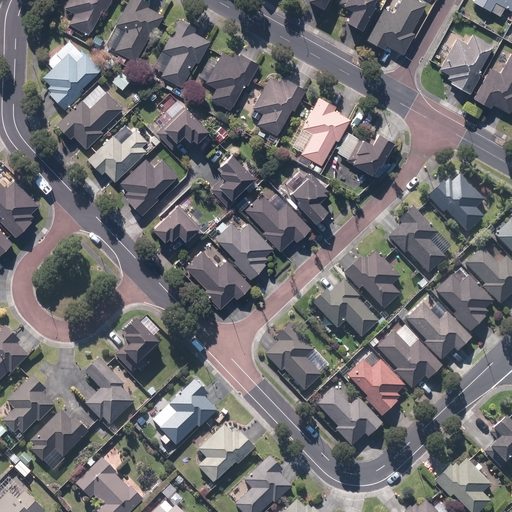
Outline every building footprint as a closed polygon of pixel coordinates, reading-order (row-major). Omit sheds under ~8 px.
[(89,30),(90,31),(102,8),(105,9),(109,0),(67,0),(64,8),(74,13),(68,24),(87,34),(89,30)] [(148,3),(142,0),(128,0),(115,24),(125,30),(114,50),(134,61),(147,37),(150,38),(162,15),(153,10),(146,7),(148,3)] [(329,0),(306,0),(317,7),(323,10),(329,0)] [(381,0),(340,0),(333,16),(354,27),(364,32),(381,0)] [(401,56),(425,6),(412,0),(399,0),(393,15),(382,10),(366,43),(383,51),(385,48),(391,51),(401,56)] [(511,0),(472,0),(472,2),(502,18),(507,9),(511,11),(511,0)] [(195,28),(178,19),(161,50),(171,55),(160,76),(180,87),(194,61),(197,63),(209,42),(200,37),(192,33),(195,28)] [(494,46),(460,28),(434,75),(461,90),(468,94),(494,46)] [(511,53),(499,47),(472,98),(496,111),(506,116),(511,104),(511,53)] [(77,91),(99,70),(83,53),(76,60),(68,52),(42,77),(50,85),(47,88),(50,92),(48,93),(56,101),(63,109),(79,93),(77,91)] [(231,105),(232,105),(244,83),(246,85),(257,64),(250,60),(239,54),(238,56),(233,53),(232,57),(222,52),(205,82),(216,88),(210,98),(229,109),(231,105)] [(295,85),(270,72),(246,118),(280,136),(304,89),(295,85)] [(99,130),(121,109),(106,92),(89,108),(81,100),(56,123),(70,138),(72,135),(78,141),(85,149),(102,133),(99,130)] [(335,106),(318,97),(302,127),(312,133),(301,155),(324,167),(349,120),(340,115),(333,112),(335,106)] [(182,107),(155,132),(172,149),(179,142),(184,137),(188,141),(191,138),(195,141),(206,130),(184,107),(183,108),(182,107)] [(229,133),(221,125),(211,134),(219,143),(229,133)] [(107,175),(114,181),(146,151),(141,146),(146,141),(135,129),(120,143),(112,135),(87,159),(100,173),(103,170),(107,175)] [(359,136),(347,129),(334,152),(346,159),(359,136)] [(369,129),(350,163),(373,175),(382,160),(386,162),(396,144),(387,139),(369,129)] [(252,177),(229,154),(218,165),(221,169),(218,172),(223,177),(217,182),(210,189),(225,206),(253,180),(251,178),(252,177)] [(154,197),(177,175),(162,159),(153,167),(145,158),(120,183),(127,191),(124,194),(128,197),(126,199),(140,214),(156,199),(154,197)] [(436,187),(426,196),(464,236),(492,209),(454,169),(436,187)] [(328,191),(310,173),(287,195),(313,222),(318,218),(330,206),(321,197),(328,191)] [(0,183),(0,214),(3,217),(0,220),(15,236),(24,227),(30,221),(29,219),(32,216),(29,213),(38,205),(13,180),(5,188),(0,183)] [(277,211),(261,194),(243,210),(283,254),(292,245),(309,230),(284,204),(277,211)] [(204,232),(178,204),(176,206),(175,205),(151,228),(163,240),(167,237),(169,239),(175,235),(182,242),(187,248),(204,232)] [(454,249),(411,207),(393,225),(383,235),(426,277),(454,249)] [(511,217),(491,238),(511,259),(511,217)] [(231,223),(214,238),(235,259),(233,262),(249,278),(258,270),(264,264),(262,262),(266,259),(263,256),(272,248),(247,223),(239,231),(231,223)] [(0,252),(11,242),(0,230),(0,252)] [(462,264),(498,303),(506,296),(511,290),(511,263),(490,239),(462,264)] [(353,262),(343,272),(381,311),(408,285),(370,246),(353,262)] [(201,251),(184,267),(206,290),(204,292),(219,308),(227,301),(233,295),(235,297),(249,285),(225,260),(217,268),(201,251)] [(457,267),(434,291),(475,330),(479,325),(498,306),(457,267)] [(329,293),(325,289),(311,303),(336,329),(344,321),(361,338),(377,321),(356,299),(359,297),(343,280),(334,288),(329,293)] [(430,294),(402,319),(443,363),(451,355),(470,338),(430,294)] [(159,345),(134,319),(122,331),(125,335),(122,338),(127,343),(122,348),(114,355),(130,372),(140,363),(159,345)] [(441,366),(400,324),(373,350),(414,392),(422,384),(441,366)] [(328,365),(288,326),(271,344),(261,353),(301,392),(328,365)] [(0,379),(9,371),(10,372),(27,355),(20,348),(16,344),(18,342),(4,327),(0,330),(0,379)] [(412,394),(368,349),(341,375),(384,420),(394,411),(412,394)] [(123,384),(98,358),(84,371),(101,388),(93,395),(84,404),(98,418),(101,416),(109,425),(133,402),(119,387),(123,384)] [(17,428),(22,433),(37,419),(38,420),(54,404),(46,396),(42,392),(44,390),(31,377),(6,401),(14,409),(2,421),(13,432),(17,428)] [(159,429),(175,445),(196,425),(198,427),(216,409),(209,403),(203,397),(206,394),(193,380),(168,404),(176,412),(159,429)] [(382,424),(338,381),(311,408),(355,451),(363,444),(382,424)] [(60,410),(29,441),(35,446),(31,450),(42,461),(54,449),(62,457),(86,432),(73,419),(71,421),(67,418),(60,410)] [(511,452),(511,424),(502,414),(488,427),(496,435),(490,441),(485,446),(501,463),(511,452)] [(197,466),(212,482),(215,479),(216,480),(235,462),(236,464),(253,448),(246,441),(239,433),(237,434),(233,431),(231,433),(223,425),(197,449),(205,458),(197,466)] [(24,451),(18,458),(14,454),(7,461),(11,465),(21,475),(24,478),(31,471),(28,468),(34,461),(24,451)] [(477,511),(498,490),(457,452),(441,469),(432,479),(467,511),(477,511)] [(287,475),(267,455),(225,496),(241,511),(267,511),(296,484),(287,475)] [(130,487),(128,489),(113,474),(115,472),(101,457),(74,483),(89,498),(92,494),(102,504),(95,511),(96,511),(129,511),(142,499),(130,487)] [(24,490),(14,500),(6,492),(0,498),(0,511),(43,511),(45,511),(24,490)] [(437,511),(420,494),(402,511),(401,511),(437,511)] [(315,511),(299,496),(282,511),(315,511)]
